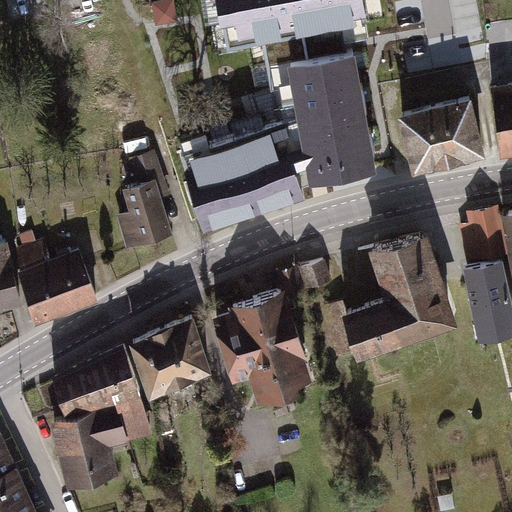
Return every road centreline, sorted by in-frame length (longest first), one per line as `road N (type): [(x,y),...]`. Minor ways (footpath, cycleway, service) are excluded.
road 1 (secondary): [(511,179),(345,212),(282,233),(175,277),(0,376)]
road 2 (residential): [(0,376),(54,511)]
